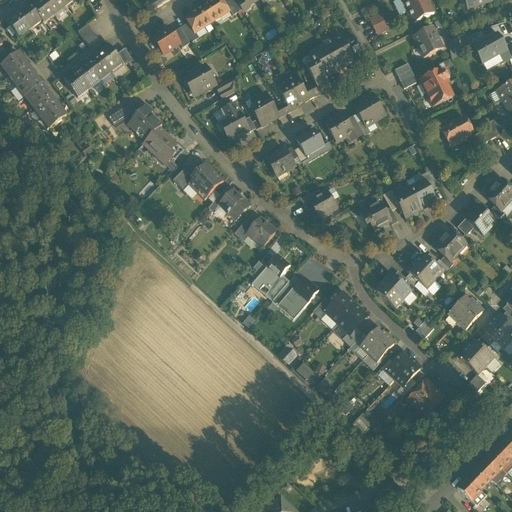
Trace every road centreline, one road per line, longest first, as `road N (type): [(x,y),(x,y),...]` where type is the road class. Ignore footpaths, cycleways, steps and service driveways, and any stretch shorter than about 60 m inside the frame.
road 1 (track): [(135,234),(404,483)]
road 2 (residential): [(511,151),(415,245),(351,263)]
road 3 (residential): [(234,175),(159,89),(127,35)]
road 4 (residential): [(379,74),(234,175)]
road 5 (residential): [(351,263),(371,310),(455,380)]
road 6 (residential): [(351,263),(320,251),(234,175)]
road 7 (residential): [(315,511),(404,483),(434,501)]
